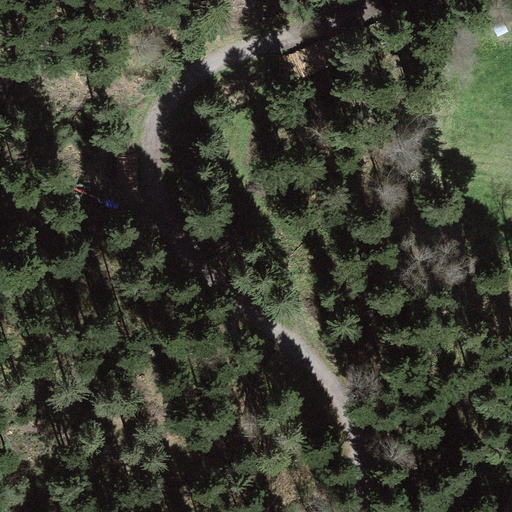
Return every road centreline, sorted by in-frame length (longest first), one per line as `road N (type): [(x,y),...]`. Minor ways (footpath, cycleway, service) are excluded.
road 1 (track): [(360,511),(361,464),(333,389),(203,259),(157,192),(151,157),(153,127),(168,97),(196,71),(323,29),(378,0)]
road 2 (track): [(0,175),(157,192)]
